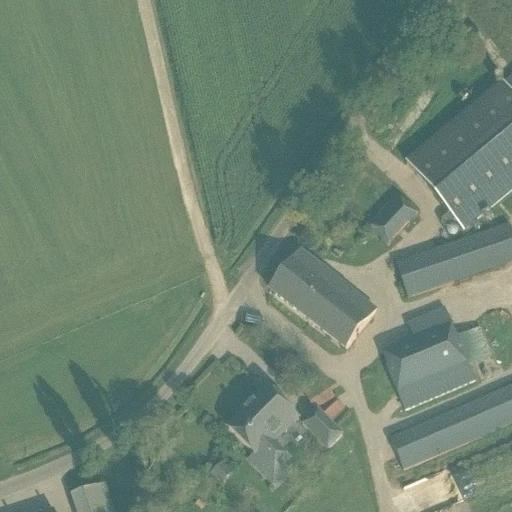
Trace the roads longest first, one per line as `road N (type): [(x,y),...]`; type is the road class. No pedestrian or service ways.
road 1 (unclassified): [(0,491),(112,440),(156,403),(434,0)]
road 2 (track): [(147,0),(221,319)]
road 3 (unknown): [(221,319),(341,366),(360,440)]
